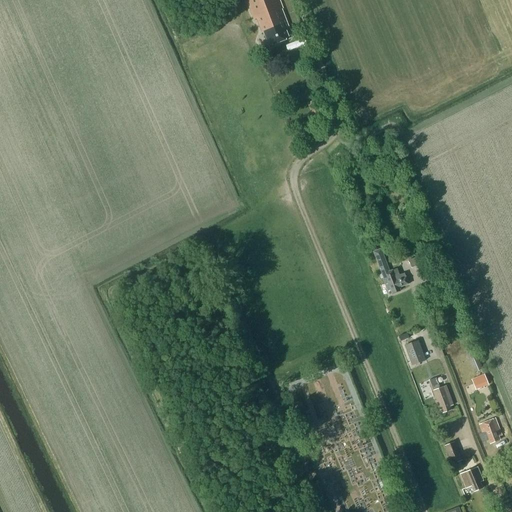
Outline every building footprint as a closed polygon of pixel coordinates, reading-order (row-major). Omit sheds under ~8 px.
[(231,0),(226,0),(230,8),(234,7),(231,0)] [(280,0),(247,0),(254,19),(257,18),(262,32),(264,32),(270,47),(290,39),(286,30),(290,29),(282,9),(283,9),(280,0)] [(321,105),(313,109),(317,117),(325,114),(321,105)] [(382,248),(373,252),(385,283),(388,292),(391,290),(392,294),(401,291),(399,287),(409,284),(405,274),(400,276),(397,269),(391,272),(387,262),(382,248)] [(429,253),(410,261),(413,268),(417,266),(421,274),(435,268),(429,253)] [(408,333),(400,336),(402,342),(410,338),(408,333)] [(405,346),(413,366),(426,361),(419,340),(405,346)] [(467,353),(475,372),(484,369),(475,349),(467,353)] [(490,384),(485,374),(472,380),(477,390),(490,384)] [(454,406),(446,387),(440,389),(437,379),(429,382),(432,392),(432,393),(439,412),(443,410),(444,414),(451,411),(450,407),(454,406)] [(482,443),(484,442),(488,440),(490,445),(499,441),(498,437),(501,436),(494,419),(480,425),(483,434),(481,435),(479,436),(482,443)] [(452,464),(462,460),(455,442),(445,446),(452,464)] [(483,481),(478,468),(460,475),(466,488),(472,486),(475,491),(482,488),(480,483),(483,481)]
